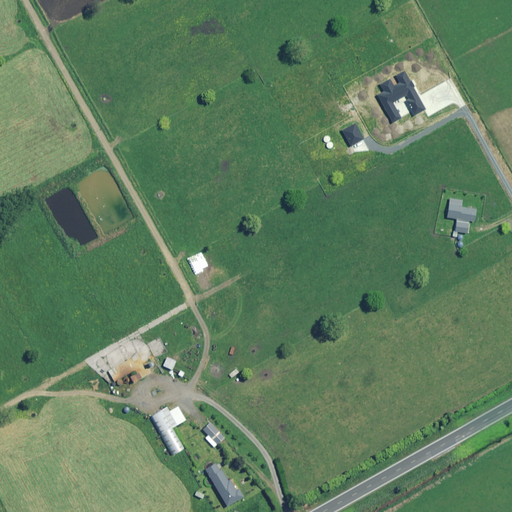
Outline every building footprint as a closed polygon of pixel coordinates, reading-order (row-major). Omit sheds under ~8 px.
[(462,200),(449,199),(447,218),(457,219),(455,232),(467,233),(469,221),(474,222),(476,209),(461,207),(462,200)] [(176,362),(167,357),(163,366),(172,370),(176,362)] [(133,383),(142,378),(152,372),(146,362),(136,367),(131,358),(109,371),(115,382),(128,374),(133,383)] [(177,425),(186,420),(179,406),(169,412),(167,407),(151,416),(172,455),(183,449),(172,428),(177,425)] [(225,437),(211,423),(203,430),(208,435),(205,438),(214,447),(225,437)] [(229,482),(218,463),(206,470),(227,507),(244,497),(238,488),(236,489),(231,481),(229,482)]
